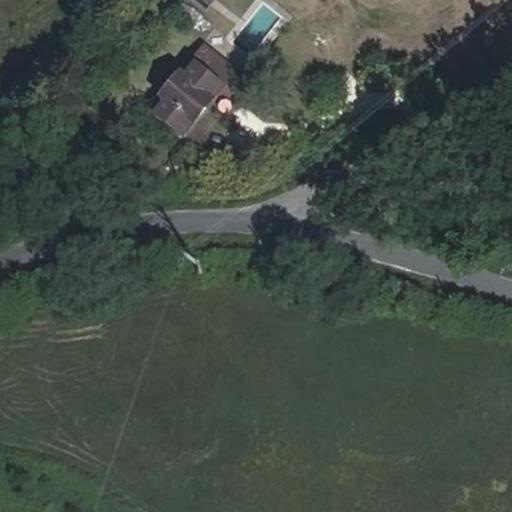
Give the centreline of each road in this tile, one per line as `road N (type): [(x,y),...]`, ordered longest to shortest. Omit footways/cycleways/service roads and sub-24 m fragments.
road 1 (residential): [(511,287),(306,232),(154,215),(28,249),(0,265)]
road 2 (track): [(511,78),(306,232)]
